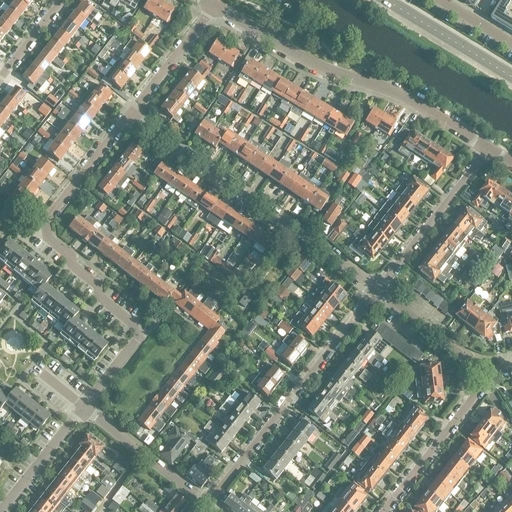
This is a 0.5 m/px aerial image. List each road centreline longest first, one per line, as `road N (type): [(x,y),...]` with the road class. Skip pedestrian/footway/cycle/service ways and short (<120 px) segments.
road 1 (residential): [(84,408),(137,336),(49,239),(48,218),(128,117)]
road 2 (residential): [(489,149),(402,95),(323,71),(215,7)]
road 3 (residential): [(377,292),(128,117)]
road 4 (residential): [(206,504),(377,292)]
road 5 (residential): [(377,292),(489,149)]
road 6 (residential): [(385,511),(490,378)]
road 7 (residential): [(206,504),(84,408)]
road 8 (tertiary): [(511,76),(385,0)]
road 9 (residential): [(490,378),(377,292)]
road 10 (residential): [(128,117),(215,7)]
road 11 (residential): [(0,511),(84,408)]
